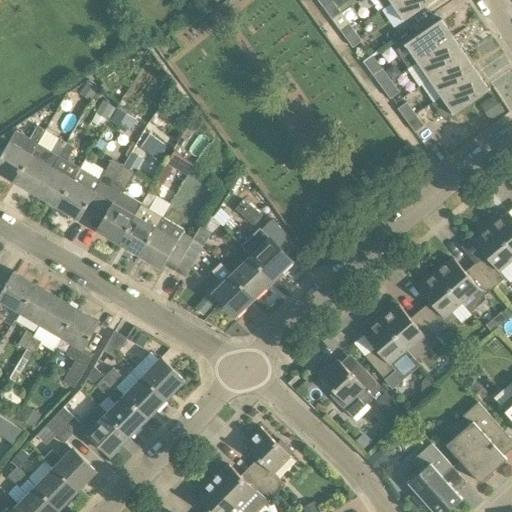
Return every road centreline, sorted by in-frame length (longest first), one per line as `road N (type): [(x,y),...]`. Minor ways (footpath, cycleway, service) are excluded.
road 1 (residential): [(511,136),(375,246),(243,369)]
road 2 (residential): [(243,369),(0,225)]
road 3 (residential): [(384,511),(346,462),(243,369)]
road 4 (residential): [(243,369),(107,511)]
